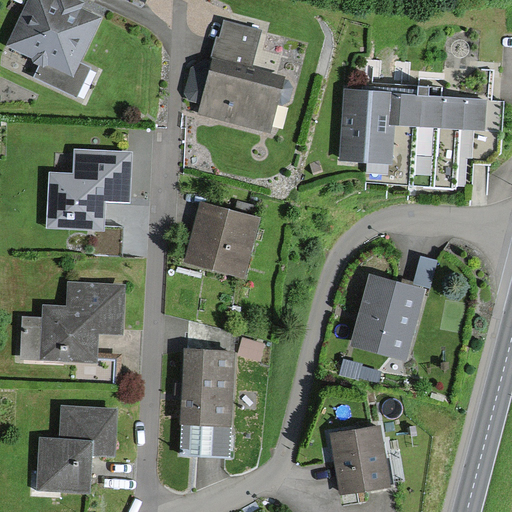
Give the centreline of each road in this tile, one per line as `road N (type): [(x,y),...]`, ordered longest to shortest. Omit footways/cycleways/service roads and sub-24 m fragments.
road 1 (residential): [(511,242),(449,225),(386,224),(353,238),(331,272),(272,481),(202,511)]
road 2 (residential): [(173,42),(138,511)]
road 3 (secondary): [(511,338),(466,511)]
